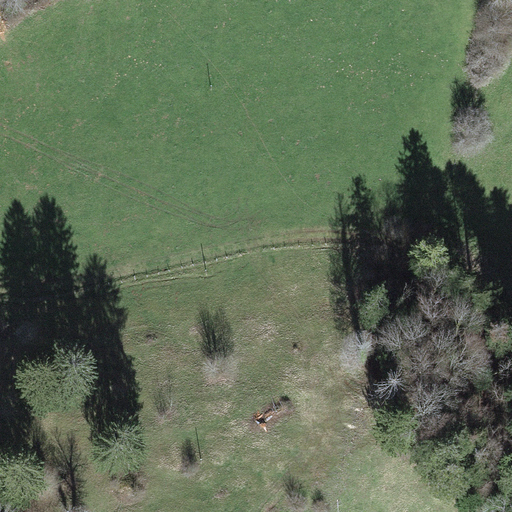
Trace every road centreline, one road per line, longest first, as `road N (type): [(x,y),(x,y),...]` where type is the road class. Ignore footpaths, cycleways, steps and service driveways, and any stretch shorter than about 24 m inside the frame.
road 1 (track): [(0,297),(93,291),(300,245)]
road 2 (track): [(511,324),(391,256),(341,243),(300,245)]
